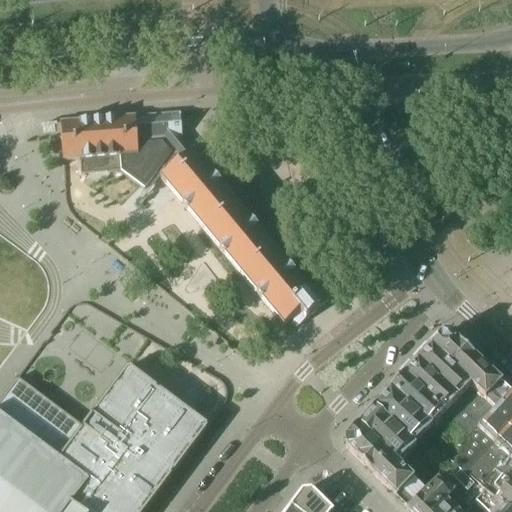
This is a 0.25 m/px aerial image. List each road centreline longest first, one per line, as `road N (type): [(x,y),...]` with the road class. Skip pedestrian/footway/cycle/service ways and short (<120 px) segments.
road 1 (residential): [(312,54),(359,97),(381,135),(430,267)]
road 2 (residential): [(430,267),(302,371),(273,413)]
road 3 (residential): [(311,440),(446,292)]
road 4 (secondary): [(312,54),(511,41)]
road 5 (residential): [(0,99),(129,88),(149,43)]
road 6 (secondary): [(0,60),(149,43)]
road 7 (secondary): [(149,43),(273,34)]
road 8 (residential): [(273,413),(197,511)]
